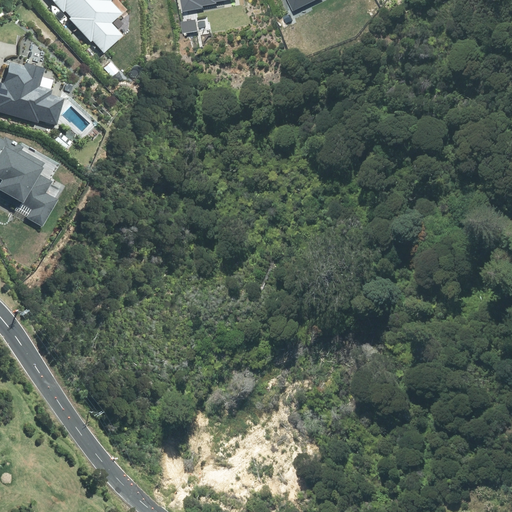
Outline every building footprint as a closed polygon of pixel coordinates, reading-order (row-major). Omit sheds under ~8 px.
[(43,0),(88,49),(90,46),(99,56),(122,35),(113,25),(122,17),(108,2),(110,0),(43,0)] [(182,0),(185,12),(205,9),(205,6),(217,4),(217,2),(229,0),(182,0)] [(287,0),(293,11),(315,0),(287,0)] [(0,113),(37,123),(38,119),(56,124),(62,99),(48,95),(50,88),(38,84),(42,69),(22,64),(22,66),(5,62),(0,81),(0,113)] [(40,164),(17,150),(18,148),(0,136),(0,191),(27,209),(22,217),(38,227),(55,200),(43,193),(49,183),(34,174),(40,164)]
